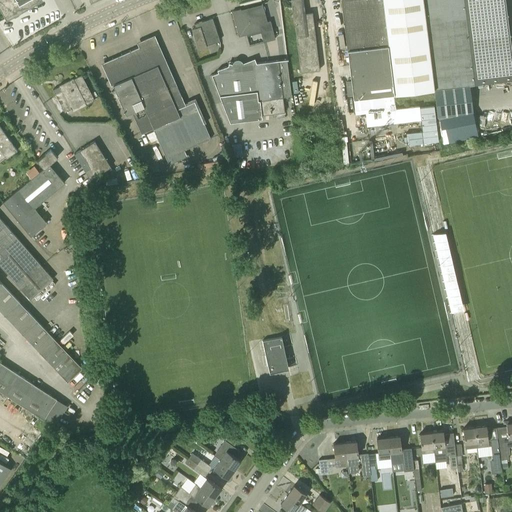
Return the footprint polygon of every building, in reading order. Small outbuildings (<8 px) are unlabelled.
[(0,0),(0,8),(6,20),(42,1),(41,0),(0,0)] [(290,0),(291,8),(293,23),(294,22),(301,72),(319,70),(312,12),(302,14),(300,0),(290,0)] [(394,94),(382,0),(340,0),(353,98),(394,93),(394,94)] [(433,89),(421,0),(382,0),(394,94),(433,89)] [(421,0),(433,89),(511,79),(511,59),(504,0),(421,0)] [(240,9),(232,12),(239,36),(260,31),(263,42),(275,39),(270,21),(267,22),(263,6),(241,12),(240,9)] [(219,41),(212,18),(194,24),(195,28),(192,29),(199,50),(207,48),(206,45),(219,41)] [(122,57),(104,65),(109,76),(111,75),(117,89),(112,91),(112,92),(116,90),(126,114),(132,112),(141,133),(147,131),(152,128),(154,131),(158,139),(168,164),(187,156),(184,150),(210,138),(204,123),(206,122),(195,99),(185,104),(166,61),(165,62),(157,46),(141,53),(139,47),(121,55),(122,57)] [(291,96),(289,75),(287,61),(288,61),(288,59),(256,63),(244,65),(243,63),(242,61),(240,60),(238,59),(236,60),(234,61),(233,62),(232,64),(228,63),(228,66),(217,70),(218,73),(211,75),(230,122),(261,118),(261,116),(284,113),(281,97),(291,96)] [(95,100),(86,84),(81,75),(73,79),(73,78),(58,86),(60,88),(57,90),(56,88),(53,90),(64,112),(71,109),(73,112),(95,100)] [(438,141),(434,106),(419,108),(422,131),(406,133),(406,136),(403,136),(404,142),(407,142),(407,145),(438,141)] [(415,116),(414,110),(394,113),(395,118),(415,116)] [(0,160),(5,157),(6,158),(17,151),(0,127),(0,160)] [(150,143),(158,139),(154,131),(145,135),(148,140),(150,143)] [(114,173),(94,141),(74,153),(95,186),(114,173)] [(49,164),(57,157),(50,149),(37,160),(43,168),(2,202),(30,236),(46,222),(34,207),(64,182),(49,164)] [(0,265),(29,299),(53,279),(0,218),(0,265)] [(0,311),(13,325),(28,311),(1,283),(0,283),(0,311)] [(40,354),(55,340),(28,311),(13,325),(40,354)] [(288,367),(286,360),(283,347),(284,347),(281,336),(262,341),(269,374),(284,370),(284,368),(288,367)] [(55,340),(40,354),(67,382),(82,368),(55,340)] [(289,357),(290,365),(297,364),(296,356),(289,357)] [(0,390),(4,393),(17,373),(0,362),(0,390)] [(24,406),(37,386),(17,373),(4,393),(24,406)] [(37,386),(24,406),(43,419),(56,399),(37,386)] [(511,422),(511,423),(510,420),(506,421),(507,437),(498,438),(500,459),(508,459),(507,454),(507,447),(511,446),(511,422)] [(490,439),(488,440),(486,426),(474,427),(477,447),(478,457),(492,455),(490,439)] [(465,449),(477,447),(474,427),(463,429),(465,449)] [(435,462),(446,461),(443,431),(431,432),(433,452),(434,452),(435,462)] [(422,453),(433,452),(431,432),(419,434),(422,453)] [(219,459),(234,469),(240,460),(236,457),(240,451),(234,446),(237,441),(226,433),(222,438),(224,440),(213,455),(219,459)] [(403,471),(413,469),(412,460),(411,448),(401,449),(399,436),(388,437),(390,458),(391,463),(402,462),(403,470),(403,471)] [(376,439),(378,459),(390,458),(388,437),(376,439)] [(492,460),(500,459),(498,438),(490,439),(492,455),(492,460)] [(347,465),(359,464),(356,441),(344,442),(346,456),(347,465)] [(336,467),(341,466),(340,457),(346,456),(344,442),(333,444),(334,457),(336,467)] [(450,468),(457,467),(454,445),(454,442),(447,443),(449,454),(450,466),(450,468)] [(454,445),(457,467),(458,467),(459,471),(463,471),(461,455),(462,455),(460,444),(454,445)] [(189,458),(208,472),(212,467),(192,453),(189,458)] [(375,453),(368,454),(370,475),(375,474),(374,468),(376,468),(375,453)] [(363,476),(370,475),(368,454),(361,455),(362,463),(363,476)] [(318,458),(320,474),(320,475),(328,474),(328,471),(326,457),(318,458)] [(204,477),(208,472),(189,458),(185,463),(204,477)] [(228,478),(234,469),(219,459),(213,468),(228,478)] [(500,459),(492,460),(494,471),(501,470),(500,459)] [(413,469),(414,479),(415,479),(416,490),(421,490),(417,460),(412,460),(413,469)] [(0,461),(0,484),(11,469),(0,461)] [(160,479),(164,473),(157,468),(153,474),(160,479)] [(151,484),(156,478),(151,474),(146,480),(151,484)] [(221,488),(206,478),(200,487),(214,497),(221,488)] [(484,484),(485,493),(492,492),(491,483),(484,484)] [(208,506),(214,497),(200,487),(195,484),(189,492),(180,486),(177,492),(194,504),(198,499),(208,506)] [(287,495),(299,503),(306,493),(294,485),(287,495)] [(195,511),(191,509),(194,504),(177,492),(173,497),(178,501),(172,509),(175,511),(176,511),(195,511)] [(148,499),(141,494),(137,500),(144,505),(148,499)] [(319,494),(312,504),(323,511),(330,502),(319,494)] [(302,511),(306,508),(299,503),(287,495),(280,504),(290,511),(302,511)] [(448,505),(449,511),(462,511),(461,503),(448,505)]
